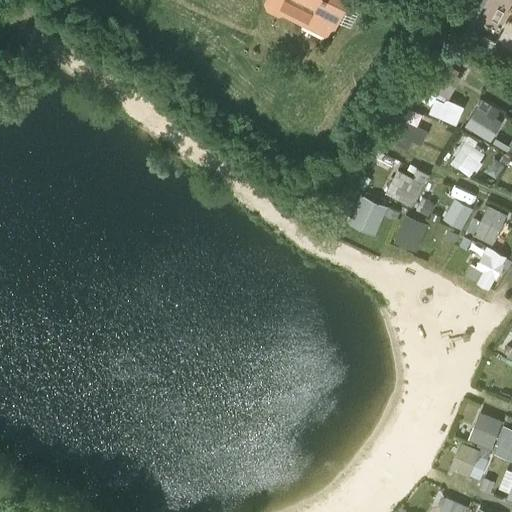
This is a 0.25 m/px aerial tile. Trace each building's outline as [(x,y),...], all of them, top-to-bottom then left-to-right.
[(268,0),(270,5),(278,9),(284,8),(306,19),(311,17),(325,24),(333,21),(343,0),(268,0)] [(431,102),(437,89),(453,97),(467,69),(437,54),(416,94),(431,102)] [(459,123),(467,105),(439,93),(431,111),(459,123)] [(467,125),(493,140),(509,112),(483,97),(467,125)] [(390,136),(412,146),(415,138),(424,142),(431,128),(400,114),(390,136)] [(400,166),(389,191),(417,203),(431,170),(418,165),(415,172),(400,166)] [(379,233),(392,203),(363,191),(350,221),(379,233)] [(489,201),(475,231),(497,241),(511,210),(489,201)] [(408,211),(397,240),(421,249),(432,220),(408,211)] [(480,265),(473,262),(467,275),(495,288),(511,254),(490,244),(480,265)] [(488,372),(509,379),(511,368),(511,357),(495,352),(488,372)] [(511,452),(511,420),(479,413),(472,443),(511,452)] [(462,440),(453,468),(485,478),(494,451),(462,440)] [(440,511),(466,511),(470,504),(447,494),(440,511)]
